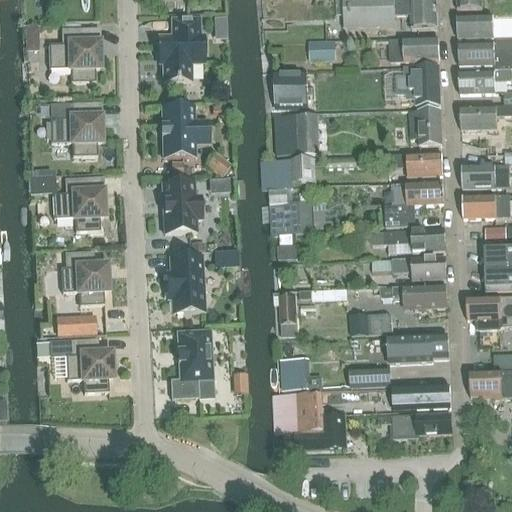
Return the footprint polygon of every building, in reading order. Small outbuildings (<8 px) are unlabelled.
[(342,0),(343,32),(396,31),(396,19),(411,18),(411,33),(437,32),(436,18),(437,18),(437,11),(436,11),(436,0),(342,0)] [(457,0),(458,14),(482,13),(482,1),(489,0),(457,0)] [(510,42),(509,19),(458,20),(459,43),(510,42)] [(214,22),(214,31),(226,30),(226,21),(214,22)] [(190,67),(204,67),(204,40),(199,40),(199,23),(172,24),(172,40),(162,41),(163,47),(159,48),(159,61),(163,61),(163,86),(191,85),(190,67)] [(48,48),(49,73),(70,72),(70,86),(95,86),(95,72),(99,72),(98,47),(94,47),(94,33),(62,34),(62,48),(48,48)] [(390,44),(391,67),(440,65),(439,42),(390,44)] [(329,46),(309,46),(310,65),(330,64),(329,46)] [(511,46),(459,48),(459,70),(500,70),(500,75),(511,75),(511,74),(511,46)] [(441,109),(439,70),(403,72),(403,79),(394,80),(395,101),(416,100),(417,109),(441,109)] [(275,76),(276,112),(308,111),(306,75),(275,76)] [(495,86),(511,85),(511,75),(500,75),(460,76),(460,98),(496,97),(495,86)] [(50,127),(46,127),(47,142),(51,142),(51,147),(72,147),(72,161),(97,160),(97,146),(101,146),(100,121),(96,121),(96,107),(72,108),(50,108),(50,122),(50,127)] [(496,120),(511,118),(511,110),(461,111),(461,134),(496,133),(496,120)] [(161,139),(161,141),(162,141),(163,162),(195,161),(195,148),(209,148),(208,125),(194,125),(194,111),(162,112),(162,129),(160,129),(160,131),(161,131),(161,139)] [(419,142),(419,150),(442,149),(441,114),(410,115),(410,124),(411,124),(411,143),(419,142)] [(275,120),(276,158),(299,157),(299,159),(319,158),(318,118),(275,120)] [(391,159),(391,172),(407,172),(408,181),(443,180),(442,157),(391,159)] [(223,162),(206,163),(207,179),(224,179),(223,162)] [(315,162),(292,163),(293,187),(316,186),(315,162)] [(326,163),(327,172),(365,170),(364,162),(326,163)] [(293,192),(293,187),(292,163),(269,164),(270,193),(293,192)] [(462,171),(463,193),(510,192),(509,169),(462,171)] [(54,180),(42,181),(43,196),(55,195),(54,180)] [(99,221),(103,220),(102,196),(98,196),(97,182),(65,184),(66,198),(52,198),(53,223),(75,222),(75,236),(100,235),(99,221)] [(196,223),(201,223),(200,200),(194,200),(194,186),(162,188),(164,238),(196,236),(196,223)] [(385,209),(386,231),(416,230),(415,209),(444,208),(443,186),(406,187),(407,209),(385,209)] [(463,201),(463,223),(511,222),(510,199),(463,201)] [(327,230),(327,204),(317,203),(316,230),(327,230)] [(313,205),(271,207),(272,239),(314,237),(313,205)] [(486,231),(487,244),(507,243),(506,231),(486,231)] [(445,233),(383,236),(384,249),(412,247),(412,257),(446,255),(445,233)] [(281,251),(281,263),(298,263),(297,250),(281,251)] [(511,250),(486,251),(487,273),(511,272),(511,250)] [(61,272),(62,297),(78,296),(79,310),(104,308),(103,294),(107,294),(106,269),(93,270),(92,256),(66,258),(66,272),(61,272)] [(166,276),(168,303),(172,303),(172,317),(204,315),(201,260),(169,262),(170,276),(166,276)] [(393,277),(412,277),(412,285),(447,284),(446,261),(372,264),(373,277),(393,276),(393,277)] [(511,272),(487,273),(488,295),(511,294),(511,272)] [(393,303),(404,303),(404,314),(448,312),(447,290),(393,292),(393,303)] [(280,299),(281,327),(297,326),(295,298),(280,299)] [(511,300),(467,302),(468,324),(476,324),(476,332),(478,334),(500,333),(502,331),(502,329),(511,328),(511,300)] [(351,319),(352,340),(368,339),(393,338),(391,318),(351,319)] [(95,320),(82,320),(83,340),(96,339),(95,320)] [(170,384),(171,403),(198,402),(197,384),(212,383),(209,335),(177,337),(178,355),(177,355),(178,367),(179,367),(180,383),(170,384)] [(448,339),(388,342),(389,367),(433,365),(432,362),(449,362),(448,339)] [(70,345),(50,346),(51,361),(65,360),(67,384),(83,383),(84,397),(109,396),(108,382),(112,382),(110,357),(97,358),(97,344),(70,345)] [(297,366),(283,367),(284,394),(298,394),(297,366)] [(390,372),(350,373),(350,391),(390,390),(390,372)] [(511,401),(511,375),(470,377),(471,401),(483,401),(483,403),(511,401)] [(450,390),(392,392),(393,412),(417,411),(417,413),(451,412),(450,390)] [(297,396),(299,436),(323,435),(322,421),(321,395),(297,396)] [(393,420),(394,440),(394,443),(419,442),(419,439),(452,438),(451,418),(393,420)] [(346,419),(322,421),(323,435),(323,436),(296,437),(297,453),(347,451),(346,419)]
